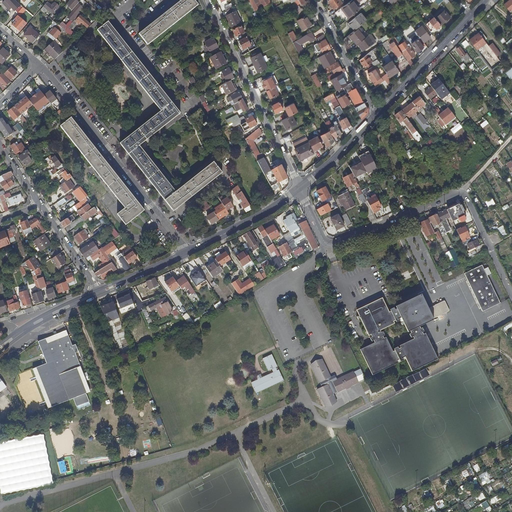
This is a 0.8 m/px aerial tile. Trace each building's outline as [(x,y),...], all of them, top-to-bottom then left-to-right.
[(23,7),(15,0),(0,0),(0,1),(2,3),(0,5),(4,9),(6,6),(10,9),(13,12),(14,11),(17,13),(23,7)] [(72,10),(79,3),(75,0),(70,0),(66,5),(72,10)] [(147,45),(198,5),(193,0),(181,0),(138,34),(147,45)] [(248,0),(254,11),(262,7),(258,0),(248,0)] [(339,0),(328,0),(327,1),(333,9),(342,3),(339,0)] [(352,0),(351,0),(339,9),(347,20),(359,10),(355,4),(352,0)] [(52,6),(47,2),(43,6),(48,10),(52,14),(59,6),(55,2),(52,6)] [(75,19),(79,15),(77,13),(82,7),(82,6),(80,5),(79,4),(68,17),(71,20),(74,17),(75,19)] [(25,8),(23,7),(17,13),(19,15),(25,8)] [(56,14),(60,18),(65,12),(60,8),(56,14)] [(303,13),(300,8),(294,12),(297,17),(303,13)] [(435,18),(440,25),(448,18),(445,14),(446,13),(444,10),(435,18)] [(238,24),(233,13),(226,17),(231,27),(238,24)] [(352,26),(355,29),(357,28),(366,20),(360,13),(348,22),(351,27),(352,26)] [(19,32),(26,24),(17,15),(14,19),(15,20),(11,25),(19,32)] [(65,31),(70,35),(73,32),(70,29),(77,22),(79,25),(82,22),(85,26),(87,27),(90,24),(80,15),(76,20),(75,19),(68,28),(65,31)] [(311,26),(305,15),(296,20),(302,31),(311,26)] [(439,25),(440,25),(435,18),(432,15),(428,18),(429,20),(428,21),(435,29),(436,28),(437,29),(440,26),(439,25)] [(58,25),(53,20),(48,26),(51,29),(48,32),(56,39),(64,30),(61,27),(58,30),(56,28),(58,25)] [(64,30),(65,31),(68,28),(62,22),(59,26),(61,27),(64,30)] [(160,111),(119,143),(128,154),(139,145),(180,113),(108,22),(97,31),(160,111)] [(415,32),(421,40),(423,42),(430,37),(421,26),(415,31),(415,32)] [(244,32),(241,27),(232,31),(235,37),(244,32)] [(24,35),(33,43),(39,36),(31,28),(24,35)] [(355,29),(348,35),(357,45),(365,37),(357,28),(355,29)] [(292,42),(297,40),(291,29),(288,31),(287,30),(286,31),(292,42)] [(421,40),(415,32),(407,38),(411,43),(417,39),(419,42),(421,40)] [(373,37),(369,33),(365,37),(357,45),(363,51),(373,42),(371,39),(373,37)] [(485,42),(478,33),(469,40),(476,49),(485,42)] [(313,46),(324,39),(322,35),(313,41),(312,39),(309,40),(312,46),(313,46)] [(251,46),(247,37),(238,41),(242,50),(251,46)] [(396,54),(400,52),(396,46),(395,45),(391,38),(390,37),(387,40),(396,54)] [(330,49),(324,39),(313,46),(317,52),(320,50),(322,53),(330,49)] [(423,48),(425,46),(423,42),(421,40),(419,42),(417,39),(411,43),(410,44),(416,52),(422,47),(423,48)] [(465,48),(469,44),(465,39),(461,43),(465,48)] [(207,47),(209,51),(210,52),(218,48),(214,40),(210,42),(209,40),(205,43),(206,45),(203,46),(204,49),(206,48),(205,47),(207,47)] [(303,51),(297,40),(292,42),(298,54),(303,51)] [(55,59),(63,52),(53,41),(45,49),(55,59)] [(403,41),(396,46),(400,52),(401,52),(407,48),(406,45),(403,41)] [(485,42),(476,49),(488,64),(497,57),(485,42)] [(406,60),(410,66),(412,64),(409,59),(414,55),(410,49),(411,49),(410,47),(411,47),(408,43),(406,45),(407,48),(401,52),(407,60),(406,60)] [(465,54),(460,46),(456,49),(462,56),(465,54)] [(9,55),(1,49),(0,50),(0,63),(1,64),(9,55)] [(226,63),(220,52),(208,58),(210,63),(212,67),(214,66),(216,69),(226,63)] [(331,65),(332,64),(334,63),(328,52),(318,57),(324,68),(331,65)] [(250,58),(253,65),(266,59),(264,56),(262,57),(260,53),(250,58)] [(366,55),(359,60),(364,67),(371,63),(366,55)] [(389,78),(398,72),(391,60),(384,65),(379,58),(377,59),(379,63),(382,67),(386,73),(389,78)] [(266,59),(253,65),(257,73),(267,68),(265,64),(267,63),(266,59)] [(340,74),(345,71),(344,68),(341,70),(337,62),(332,64),(331,65),(326,68),(328,72),(332,70),(334,73),(326,77),(328,81),(330,80),(340,74)] [(469,66),(475,75),(479,72),(474,63),(469,66)] [(11,79),(17,73),(9,65),(5,69),(7,71),(4,74),(11,79)] [(373,66),(366,70),(368,73),(367,73),(372,83),(379,79),(374,70),(375,69),(373,66)] [(227,82),(231,80),(234,78),(228,67),(221,71),(227,82)] [(1,70),(0,70),(0,80),(5,86),(10,81),(1,70)] [(219,75),(217,72),(207,77),(208,80),(219,75)] [(336,91),(342,87),(346,85),(340,74),(330,80),(336,91)] [(261,81),(266,91),(275,86),(271,77),(261,81)] [(380,78),(373,84),(375,87),(383,80),(380,78)] [(439,79),(431,86),(431,87),(437,94),(438,95),(446,89),(439,79)] [(227,95),(237,89),(235,84),(233,85),(231,80),(227,82),(222,85),(227,95)] [(347,92),(351,90),(348,84),(346,85),(342,87),(346,93),(347,92)] [(275,86),(266,91),(270,99),(279,94),(275,86)] [(437,94),(431,87),(425,92),(430,99),(437,94)] [(354,109),(360,119),(367,112),(367,109),(355,88),(351,90),(347,92),(349,95),(348,95),(355,108),(354,109)] [(36,110),(48,100),(43,94),(40,90),(36,93),(35,93),(32,96),(28,100),(32,105),(36,110)] [(56,99),(49,90),(43,94),(48,100),(50,103),(56,99)] [(234,104),(242,100),(238,92),(230,96),(234,104)] [(323,98),(325,102),(334,97),(332,94),(332,93),(323,98)] [(349,103),(344,95),(337,99),(341,107),(349,103)] [(28,99),(26,97),(14,106),(21,114),(32,105),(28,100),(28,99)] [(419,97),(412,103),(418,110),(425,104),(419,97)] [(247,109),(242,100),(234,104),(236,107),(239,105),(240,107),(238,108),(239,109),(241,108),(242,112),(247,109)] [(278,100),(270,104),(275,113),(283,110),(278,100)] [(293,103),(284,108),(289,116),(291,115),(297,112),(293,103)] [(335,115),(346,134),(351,128),(337,103),(334,104),(338,110),(339,113),(335,115)] [(412,103),(402,111),(407,119),(418,110),(412,103)] [(21,114),(14,106),(5,114),(11,121),(11,122),(21,114)] [(197,131),(210,121),(200,109),(187,119),(197,131)] [(449,110),(440,117),(445,124),(455,117),(449,110)] [(402,111),(401,111),(395,115),(400,123),(403,121),(415,136),(418,133),(407,119),(402,111)] [(289,116),(281,120),(286,129),(296,123),(291,115),(289,116)] [(244,120),(242,116),(238,119),(233,121),(235,126),(238,125),(238,123),(244,120)] [(251,116),(244,120),(250,128),(256,124),(251,116)] [(87,137),(71,117),(60,126),(125,208),(117,214),(125,225),(144,210),(121,181),(87,137)] [(11,134),(14,132),(11,127),(10,128),(7,124),(6,125),(2,119),(0,120),(0,129),(5,138),(11,134)] [(17,123),(14,125),(17,130),(19,132),(23,129),(17,123)] [(332,127),(337,135),(341,133),(336,124),(332,127)] [(36,133),(42,129),(38,125),(33,129),(36,133)] [(328,129),(329,131),(333,138),(337,135),(332,127),(328,129)] [(262,158),(264,157),(262,154),(260,155),(252,141),(262,133),(260,131),(261,131),(258,128),(245,140),(257,161),(262,158)] [(406,128),(403,130),(410,140),(412,138),(406,128)] [(320,136),(326,147),(334,139),(333,138),(329,131),(320,136)] [(283,137),(288,148),(292,146),(290,140),(291,139),(289,134),(283,137)] [(308,141),(314,152),(317,150),(317,149),(322,146),(317,136),(308,141)] [(490,147),(484,138),(478,142),(485,151),(490,147)] [(21,153),(26,150),(20,142),(18,144),(16,141),(10,146),(16,154),(19,151),(21,153)] [(313,153),(308,143),(295,149),(299,159),(300,159),(301,161),(307,158),(306,157),(313,153)] [(139,145),(128,154),(133,160),(144,151),(139,145)] [(27,152),(26,150),(21,153),(19,153),(20,155),(18,156),(19,157),(18,157),(25,166),(31,161),(26,154),(27,152)] [(144,151),(133,160),(160,194),(170,186),(144,151)] [(64,167),(53,154),(47,158),(49,160),(51,159),(59,171),(64,167)] [(370,154),(360,159),(363,165),(368,173),(377,168),(370,154)] [(266,173),(269,171),(262,158),(257,161),(264,174),(266,173)] [(269,164),(271,168),(280,163),(278,159),(269,164)] [(175,192),(164,200),(173,211),(189,198),(186,193),(195,185),(199,191),(221,173),(213,162),(175,192)] [(286,177),(281,165),(272,170),(278,182),(286,177)] [(353,173),(359,186),(371,180),(368,173),(363,165),(351,171),(353,173)] [(495,177),(499,174),(494,166),(489,169),(495,177)] [(72,177),(64,167),(59,171),(58,171),(66,181),(68,180),(72,177)] [(359,186),(353,173),(343,178),(348,187),(354,183),(357,187),(359,186)] [(9,187),(4,180),(0,182),(0,185),(1,185),(4,190),(9,187)] [(74,187),(68,180),(66,181),(60,186),(65,193),(72,189),(73,191),(76,189),(80,187),(78,184),(74,187)] [(186,193),(189,198),(199,191),(195,185),(186,193)] [(233,189),(246,213),(252,210),(237,185),(233,189)] [(170,186),(160,194),(164,200),(175,192),(170,186)] [(88,197),(80,187),(76,189),(79,193),(76,195),(81,201),(83,200),(88,197)] [(331,198),(326,188),(317,192),(322,202),(331,198)] [(348,191),(343,193),(339,196),(346,210),(356,206),(348,191)] [(22,200),(20,195),(8,200),(10,205),(22,200)] [(376,196),(367,201),(373,212),(382,208),(376,196)] [(226,211),(233,206),(227,197),(223,200),(221,197),(218,199),(222,204),(226,211)] [(66,202),(63,198),(57,203),(59,206),(66,202)] [(492,198),(485,202),(488,207),(495,204),(492,198)] [(83,200),(81,201),(74,206),(75,208),(78,211),(86,205),(83,200)] [(202,212),(209,208),(206,201),(198,205),(202,212)] [(460,203),(447,209),(452,221),(458,219),(460,222),(466,219),(463,211),(464,211),(460,203)] [(87,204),(86,205),(78,211),(77,211),(80,217),(91,209),(87,204)] [(214,212),(218,219),(228,213),(226,211),(222,204),(214,208),(216,211),(214,212)] [(97,212),(94,208),(91,209),(80,217),(76,220),(71,223),(69,224),(72,228),(83,221),(97,212)] [(446,210),(437,214),(443,226),(446,233),(451,230),(446,219),(450,218),(446,210)] [(211,224),(218,219),(214,212),(209,215),(211,219),(209,220),(211,224)] [(441,223),(437,214),(430,218),(434,226),(441,223)] [(289,218),(287,219),(284,220),(290,232),(293,230),(295,232),(299,230),(291,215),(288,217),(289,218)] [(336,229),(344,226),(338,215),(331,219),(336,229)] [(64,228),(69,224),(71,223),(67,218),(64,220),(60,223),(64,228)] [(34,220),(28,224),(31,230),(36,227),(41,235),(45,232),(39,222),(38,223),(36,221),(34,220)] [(305,220),(299,224),(313,251),(320,248),(305,220)] [(425,242),(436,237),(434,233),(428,220),(418,225),(425,242)] [(28,224),(27,221),(20,224),(25,235),(32,232),(31,230),(28,224)] [(273,225),(264,230),(271,240),(279,235),(273,225)] [(4,231),(5,232),(6,234),(12,232),(15,231),(13,226),(10,227),(10,229),(4,231)] [(112,226),(106,230),(113,240),(120,235),(112,226)] [(264,230),(262,226),(257,228),(264,240),(263,240),(265,245),(271,241),(271,240),(264,230)] [(446,233),(443,226),(439,228),(442,233),(443,233),(445,237),(448,236),(446,233)] [(456,230),(464,246),(470,243),(472,242),(470,238),(469,239),(466,240),(465,238),(468,236),(469,236),(464,227),(460,229),(460,228),(456,230)] [(90,241),(83,230),(74,236),(81,247),(90,241)] [(436,237),(439,242),(443,240),(439,231),(434,233),(436,237)] [(5,232),(0,234),(0,247),(10,244),(9,243),(8,239),(6,234),(5,232)] [(249,232),(243,235),(248,243),(253,241),(254,243),(255,242),(249,232)] [(40,253),(49,246),(42,236),(35,240),(32,242),(40,253)] [(292,252),(287,243),(278,247),(284,257),(286,256),(288,260),(292,259),(289,254),(292,252)] [(79,252),(84,259),(87,257),(90,256),(94,253),(89,245),(79,252)] [(108,245),(102,250),(110,261),(112,259),(111,258),(111,257),(107,251),(111,248),(108,245)] [(273,245),(264,249),(268,255),(272,253),(273,256),(278,253),(273,245)] [(91,258),(93,261),(101,255),(104,260),(96,266),(99,270),(107,265),(111,262),(110,261),(102,250),(101,248),(94,253),(90,256),(91,258)] [(121,254),(129,264),(137,258),(129,248),(121,254)] [(453,249),(444,253),(448,260),(451,259),(455,266),(460,264),(453,249)] [(50,254),(53,259),(59,254),(56,250),(50,254)] [(251,260),(245,251),(240,254),(246,263),(251,260)] [(226,252),(215,259),(220,266),(230,259),(227,254),(226,252)] [(1,257),(4,265),(12,262),(8,253),(1,257)] [(53,259),(51,260),(57,270),(66,264),(64,262),(60,257),(59,254),(53,259)] [(127,270),(131,268),(129,264),(121,254),(117,257),(127,270)] [(246,263),(240,254),(235,256),(242,266),(246,263)] [(280,257),(272,262),(278,271),(286,266),(280,257)] [(29,260),(19,267),(20,267),(25,264),(28,268),(31,266),(33,269),(38,266),(32,258),(29,260)] [(215,260),(210,263),(218,275),(222,272),(215,260)] [(272,268),(267,260),(259,265),(264,273),(272,268)] [(94,274),(98,279),(101,276),(103,278),(116,269),(111,262),(107,265),(99,270),(94,274)] [(218,275),(210,263),(206,266),(213,278),(218,275)] [(500,302),(487,275),(484,268),(482,264),(464,273),(482,311),(500,302)] [(70,270),(63,273),(66,283),(74,281),(70,270)] [(207,280),(200,270),(197,273),(196,272),(192,275),(192,276),(190,277),(196,287),(207,280)] [(408,270),(401,273),(404,280),(411,277),(408,270)] [(259,273),(254,276),(259,283),(264,280),(261,275),(259,273)] [(39,288),(43,287),(39,274),(35,275),(35,276),(39,288)] [(195,292),(184,276),(180,279),(183,284),(185,286),(187,290),(189,288),(191,291),(190,292),(192,294),(195,292)] [(176,282),(173,277),(166,282),(172,291),(179,286),(176,282)] [(155,279),(147,282),(150,289),(158,286),(155,279)] [(180,279),(176,282),(179,286),(181,289),(185,286),(183,284),(180,279)] [(239,279),(231,284),(239,295),(255,286),(251,280),(242,285),(239,279)] [(58,295),(69,292),(67,286),(66,283),(55,286),(58,295)] [(46,301),(55,298),(52,289),(50,290),(44,292),(46,295),(44,296),(46,301)] [(31,307),(26,291),(18,294),(22,307),(25,307),(26,309),(31,307)] [(43,302),(40,293),(31,296),(34,305),(43,302)] [(116,298),(118,308),(133,304),(130,294),(116,298)] [(390,309),(391,311),(389,312),(383,298),(357,310),(368,335),(371,334),(372,336),(369,338),(371,341),(374,340),(375,342),(361,349),(372,374),(398,362),(397,361),(399,359),(400,361),(404,359),(403,358),(405,357),(412,371),(437,358),(425,333),(423,334),(422,332),(424,331),(422,327),(420,328),(419,326),(434,319),(433,318),(449,310),(444,300),(428,308),(422,294),(396,306),(397,308),(395,309),(394,307),(390,309)] [(19,308),(15,296),(11,297),(12,300),(6,302),(9,311),(19,308)] [(164,298),(149,306),(151,311),(162,306),(166,315),(172,312),(164,298)] [(105,313),(114,310),(113,306),(101,310),(105,320),(107,319),(106,317),(105,313)] [(145,308),(141,310),(149,324),(152,322),(145,308)] [(182,316),(188,323),(192,320),(186,313),(182,316)] [(353,339),(358,336),(354,330),(349,333),(353,339)] [(56,340),(47,343),(40,346),(47,363),(33,369),(48,408),(74,398),(74,399),(77,407),(89,402),(86,394),(85,393),(90,392),(75,353),(78,351),(76,345),(72,346),(68,335),(59,339),(56,340)] [(126,336),(120,337),(122,345),(118,346),(118,348),(127,346),(126,336)] [(257,393),(283,380),(278,370),(277,370),(275,367),(276,366),(270,354),(262,358),(268,371),(271,369),(273,372),(252,382),(257,393)] [(358,381),(353,371),(337,379),(334,374),(330,376),(321,359),(316,360),(311,364),(322,386),(316,389),(326,407),(333,405),(336,401),(333,393),(345,387),(345,386),(348,384),(349,385),(358,381)] [(41,437),(0,445),(0,488),(1,494),(51,484),(41,437)] [(478,476),(483,485),(491,481),(486,472),(478,476)] [(450,481),(442,484),(445,491),(453,487),(450,481)] [(487,493),(493,490),(490,484),(484,487),(487,493)] [(483,493),(475,496),(477,502),(485,499),(483,493)] [(498,496),(490,499),(492,504),(500,500),(498,496)] [(439,509),(445,505),(441,499),(435,503),(439,509)] [(484,511),(488,511),(491,511),(487,501),(481,504),(484,511)]
